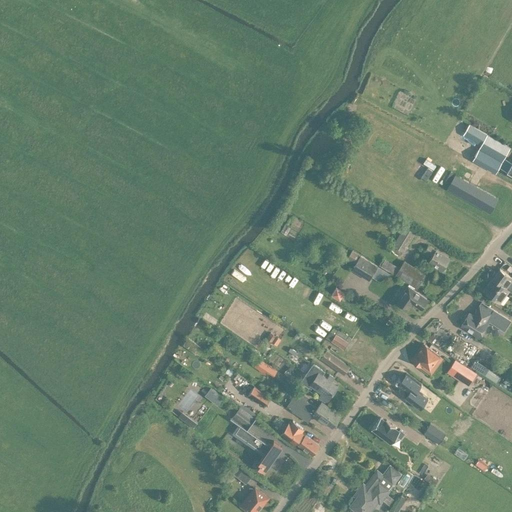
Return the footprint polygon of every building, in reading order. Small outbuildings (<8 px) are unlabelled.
[(499,166),(511,173),(511,160),(511,161),(509,159),(504,156),(510,146),(487,133),(469,122),(462,134),(480,144),(472,159),(495,172),(499,166)] [(446,188),(490,213),(499,197),(455,172),(446,188)] [(423,236),(419,243),(425,248),(422,253),(422,252),(420,254),(421,255),(418,261),(439,274),(447,260),(435,253),(439,246),(423,236)] [(377,265),(361,255),(352,249),(346,257),(355,263),(352,268),(369,279),(371,275),(377,265)] [(377,265),(371,275),(380,280),(389,273),(377,265)] [(483,289),(499,302),(508,289),(511,292),(511,291),(511,274),(511,276),(499,267),(497,266),(489,277),(491,278),(483,289)] [(336,284),(330,293),(339,298),(344,290),(336,284)] [(412,301),(421,308),(427,299),(408,285),(397,299),(408,307),(412,301)] [(469,312),(461,324),(479,335),(487,323),(485,322),(488,317),(503,326),(508,318),(481,301),(479,305),(473,315),(469,312)] [(336,334),(332,340),(343,348),(347,342),(336,334)] [(204,349),(187,337),(183,344),(199,355),(204,349)] [(421,366),(424,362),(430,367),(439,354),(423,342),(412,358),(421,366)] [(321,357),(343,373),(349,365),(326,349),(321,357)] [(263,368),(266,363),(258,357),(253,364),(262,370),(263,368)] [(496,382),(500,375),(475,359),(471,366),(496,382)] [(454,360),(448,370),(468,383),(470,380),(475,373),(454,360)] [(313,362),(300,380),(311,388),(312,386),(320,392),(317,396),(326,402),(339,384),(332,380),(334,377),(329,373),(327,376),(322,373),(324,370),(313,362)] [(405,372),(397,382),(408,390),(404,395),(419,408),(427,397),(417,389),(421,384),(418,381),(405,372)] [(301,396),(302,394),(297,391),(288,405),(292,408),(291,410),(307,420),(306,420),(308,421),(313,413),(332,426),(341,414),(321,400),(316,406),(301,396)] [(275,413),(281,405),(265,392),(259,400),(275,413)] [(240,424),(235,432),(264,452),(255,465),(264,471),(282,446),(273,440),(270,444),(247,428),(255,416),(239,405),(231,417),(230,416),(230,417),(240,424)] [(197,423),(182,411),(179,416),(194,428),(197,423)] [(302,431),(304,428),(292,419),(290,422),(288,421),(288,422),(281,433),(280,432),(279,433),(294,444),(295,443),(293,442),(295,439),(299,442),(298,443),(312,453),(319,444),(302,431)] [(398,437),(402,440),(406,434),(401,431),(400,433),(396,429),(397,428),(388,421),(387,423),(382,419),(373,430),(392,445),(398,437)] [(430,421),(423,432),(438,442),(445,432),(430,421)] [(251,475),(239,465),(232,473),(245,483),(251,475)] [(400,472),(390,465),(382,475),(392,482),(400,472)] [(368,511),(378,500),(380,502),(390,488),(389,488),(393,483),(392,482),(382,475),(377,470),(366,485),(363,483),(355,494),(357,496),(351,505),(357,510),(354,511),(368,511)] [(432,475),(428,480),(433,484),(437,479),(432,475)] [(257,511),(268,499),(253,487),(240,504),(249,511),(257,511)] [(396,511),(401,505),(396,502),(391,508),(396,511)]
